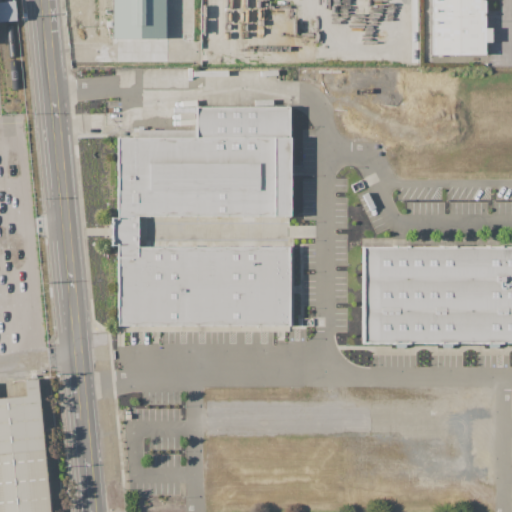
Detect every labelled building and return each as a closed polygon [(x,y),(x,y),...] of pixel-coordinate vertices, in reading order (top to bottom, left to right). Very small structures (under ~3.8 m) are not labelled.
[(0,0),(14,0),(16,19),(0,20),(0,0)] [(162,0),(110,0),(110,38),(162,39),(162,0)] [(431,0),(484,0),(484,27),(491,27),(491,41),(484,41),(484,54),(431,54),(431,0)] [(117,137),(196,138),(196,106),(290,107),(289,215),(136,214),(136,246),(288,247),(288,326),(115,324),(116,244),(110,244),(110,218),(116,218),(117,137)] [(357,243),(511,243),(511,340),(357,339),(357,243)] [(0,511),(0,379),(36,376),(48,511),(0,511)]
